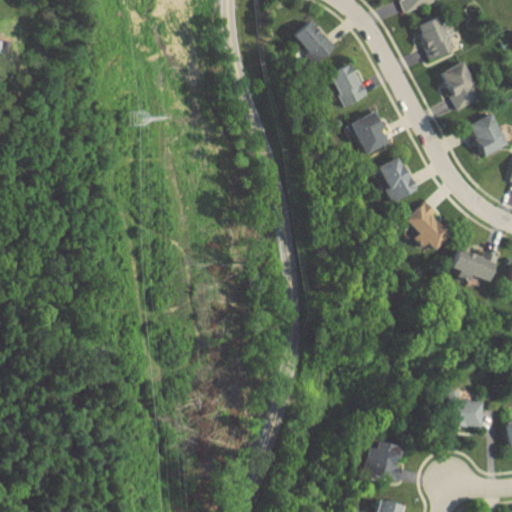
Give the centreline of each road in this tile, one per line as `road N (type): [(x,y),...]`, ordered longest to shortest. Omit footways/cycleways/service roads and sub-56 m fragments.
road 1 (tertiary): [(247,511),(283,391),(294,299),(273,174),(233,61),(227,0)]
road 2 (residential): [(338,0),(373,37),(450,179),(477,207),(511,224)]
